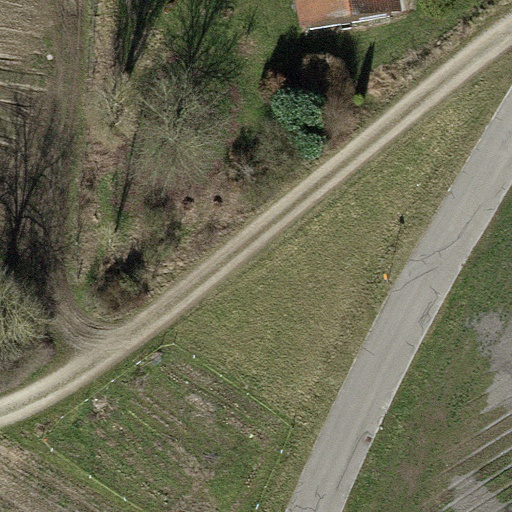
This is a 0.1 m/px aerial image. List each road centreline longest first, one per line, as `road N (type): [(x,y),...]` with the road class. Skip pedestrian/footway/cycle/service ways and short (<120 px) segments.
road 1 (track): [(511,24),(85,364),(0,409)]
road 2 (residential): [(511,117),(351,395),(310,511)]
